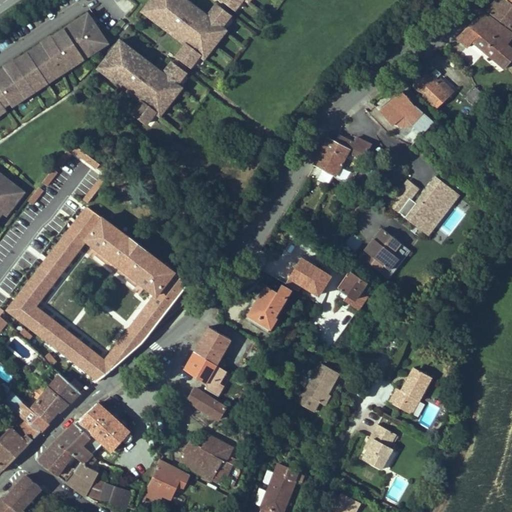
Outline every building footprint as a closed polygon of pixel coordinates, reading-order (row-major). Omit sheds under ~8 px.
[(221,27),(230,15),(216,4),(207,16),(189,2),(186,6),(178,0),(150,0),(146,6),(153,11),(149,16),(185,44),(177,55),(191,66),(200,55),(204,58),(226,30),(221,27)] [(223,0),(235,9),(242,0),(246,0),(248,1),(249,0),(223,0)] [(511,3),(507,0),(496,0),(496,1),(486,11),(511,28),(511,3)] [(153,11),(146,6),(143,11),(149,16),(153,11)] [(511,37),(511,32),(484,12),(473,23),(457,37),(468,47),(473,41),(505,68),(511,59),(511,42),(510,41),(511,38),(511,37)] [(0,214),(2,212),(17,193),(0,180),(0,114),(7,110),(4,106),(9,102),(12,106),(24,98),(21,93),(27,90),(30,95),(36,92),(35,91),(32,87),(58,70),(61,74),(79,63),(76,58),(88,50),(91,55),(108,44),(89,14),(53,37),(52,35),(41,43),(42,44),(16,61),(15,60),(4,67),(4,68),(0,71),(0,214)] [(182,87),(177,84),(186,73),(172,62),(163,73),(145,59),(142,63),(128,52),(131,48),(120,40),(98,68),(104,72),(108,67),(113,72),(110,77),(141,101),(132,113),(146,123),(155,112),(160,116),(182,87)] [(145,59),(131,48),(128,52),(142,63),(145,59)] [(79,63),(91,55),(88,50),(76,58),(79,63)] [(113,72),(108,67),(104,72),(110,77),(113,72)] [(35,91),(61,74),(58,70),(32,87),(35,91)] [(437,108),(454,91),(440,78),(437,81),(429,72),(413,85),(437,108)] [(490,100),(475,86),(465,96),(480,110),(490,100)] [(30,95),(27,90),(21,93),(24,98),(25,99),(30,95)] [(392,125),(395,123),(403,126),(411,124),(422,134),(434,121),(415,105),(415,106),(402,91),(390,101),(379,110),(386,118),(392,125)] [(368,149),(371,145),(356,137),(353,142),(339,135),(335,142),(328,138),(322,150),(314,164),(336,174),(348,150),(364,158),(369,161),(373,151),(368,149)] [(369,161),(364,158),(353,181),(351,186),(364,192),(377,165),(369,161)] [(6,215),(24,192),(0,173),(0,180),(17,193),(2,212),(6,215)] [(351,186),(353,181),(345,177),(337,192),(345,197),(351,186)] [(429,217),(445,196),(449,199),(455,192),(435,177),(416,203),(414,205),(409,201),(410,198),(400,190),(390,204),(423,230),(432,219),(429,217)] [(418,189),(408,181),(400,190),(410,198),(418,189)] [(428,234),(459,194),(455,192),(449,199),(445,196),(429,217),(432,219),(423,230),(428,234)] [(88,206),(8,309),(45,338),(57,322),(35,306),(87,239),(156,294),(105,360),(81,342),(70,357),(98,380),(107,374),(142,343),(153,329),(189,283),(88,206)] [(371,243),(365,250),(368,253),(376,259),(371,264),(388,278),(410,251),(382,228),(377,235),(378,241),(375,246),(371,243)] [(376,259),(368,253),(364,259),(371,264),(376,259)] [(309,261),(302,271),(305,273),(312,262),(309,261)] [(296,280),(318,295),(331,275),(312,262),(305,273),(302,271),(296,280)] [(373,289),(366,284),(367,282),(361,277),(359,279),(351,274),(341,288),(356,298),(362,290),(369,295),(373,289)] [(275,316),(292,289),(283,284),(278,292),(267,285),(258,300),(250,315),(271,327),(277,317),(275,316)] [(258,300),(254,297),(248,308),(243,316),(269,332),(271,327),(250,315),(258,300)] [(0,333),(9,323),(0,315),(0,333)] [(218,364),(232,339),(210,326),(204,337),(206,338),(203,343),(201,342),(196,351),(218,364)] [(219,382),(227,370),(218,364),(196,351),(185,369),(206,383),(207,390),(218,397),(224,385),(219,382)] [(330,389),(339,373),(321,363),(304,393),(302,392),(296,402),(313,411),(319,401),(322,403),(328,394),(327,393),(329,388),(330,389)] [(419,400),(432,377),(414,367),(401,390),(397,388),(389,402),(407,412),(415,398),(419,400)] [(36,403),(32,408),(47,422),(48,421),(45,418),(48,415),(51,417),(59,409),(61,410),(67,403),(68,404),(80,392),(60,374),(36,403)] [(16,395),(22,389),(17,385),(12,391),(16,395)] [(226,408),(194,388),(187,400),(219,420),(226,408)] [(14,411),(41,430),(48,422),(47,422),(32,408),(26,404),(22,401),(16,395),(12,391),(3,402),(14,411)] [(32,408),(36,403),(30,398),(26,404),(32,408)] [(412,414),(419,400),(415,398),(407,412),(412,414)] [(98,403),(75,423),(90,436),(82,444),(92,454),(103,442),(112,450),(130,432),(98,403)] [(32,438),(41,430),(14,411),(5,423),(9,428),(0,437),(0,472),(4,468),(5,468),(29,444),(28,444),(32,438)] [(75,423),(67,430),(56,442),(73,453),(82,461),(88,466),(95,457),(92,454),(82,444),(90,436),(75,423)] [(389,446),(396,434),(378,424),(371,437),(373,439),(368,449),(362,459),(381,469),(393,448),(389,446)] [(235,465),(237,459),(229,455),(232,447),(208,435),(204,441),(201,447),(233,464),(235,465)] [(368,449),(373,439),(371,437),(365,448),(368,449)] [(201,447),(190,440),(183,452),(186,453),(180,461),(213,480),(213,479),(218,481),(222,472),(228,474),(233,464),(201,447)] [(73,453),(56,442),(47,451),(39,461),(57,475),(66,482),(76,469),(66,463),(73,453)] [(153,476),(147,487),(144,493),(146,494),(148,495),(149,494),(160,499),(162,495),(170,498),(177,484),(183,487),(188,475),(159,460),(153,476)] [(94,479),(98,471),(88,466),(82,461),(76,469),(66,482),(75,488),(86,495),(87,493),(94,479)] [(289,495),(299,471),(279,463),(261,507),(270,510),(269,511),(279,511),(287,494),(289,495)] [(18,511),(41,487),(26,475),(17,485),(5,499),(18,511)] [(101,498),(105,483),(94,479),(87,493),(101,498)] [(120,504),(124,490),(105,483),(101,498),(120,504)] [(127,507),(131,492),(124,490),(120,504),(127,507)] [(355,511),(361,503),(342,493),(331,511),(355,511)] [(282,511),(289,495),(287,494),(279,511),(282,511)] [(0,511),(18,511),(5,499),(3,497),(0,500),(0,511)]
